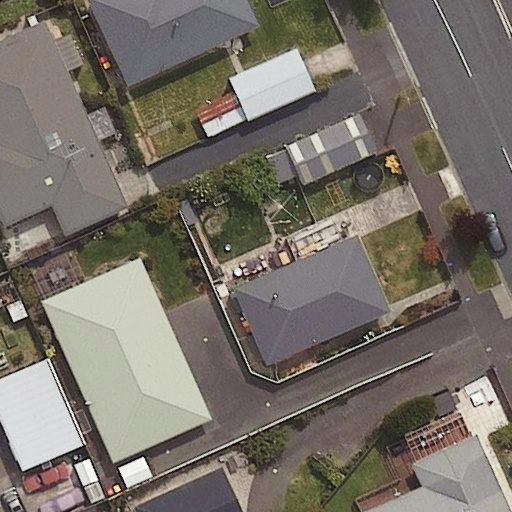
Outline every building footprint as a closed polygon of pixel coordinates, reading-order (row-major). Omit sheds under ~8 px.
[(253,20),(243,0),(85,0),(121,78),(253,20)] [(39,12),(0,29),(0,219),(45,200),(58,231),(123,203),(39,12)] [(290,42),(221,70),(227,85),(191,100),(205,132),(309,89),(290,42)] [(360,156),(341,114),(281,141),(300,183),(360,156)] [(348,227),(224,281),(258,360),(383,307),(348,227)] [(206,413),(133,251),(34,296),(107,457),(206,413)] [(77,437),(42,353),(0,370),(0,426),(15,463),(77,437)] [(505,511),(470,429),(403,457),(413,481),(352,507),(354,511),(505,511)] [(234,511),(213,463),(129,501),(134,511),(234,511)]
